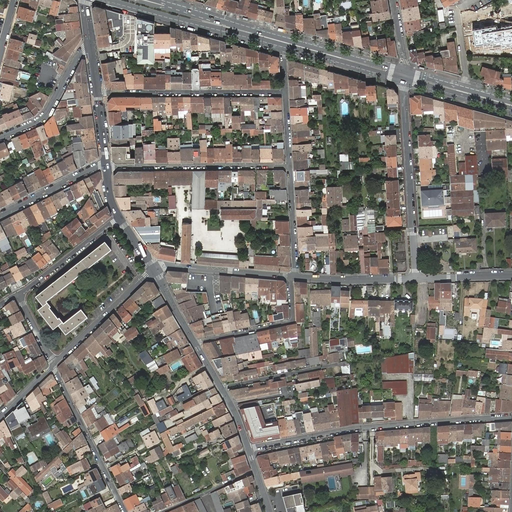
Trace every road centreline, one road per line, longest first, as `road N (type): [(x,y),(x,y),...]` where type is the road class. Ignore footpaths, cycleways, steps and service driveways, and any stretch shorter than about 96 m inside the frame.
road 1 (residential): [(248,449),(352,429),(511,417)]
road 2 (residential): [(415,278),(403,80)]
road 3 (primary): [(403,70),(218,17)]
road 4 (residential): [(285,91),(97,95)]
road 5 (primary): [(102,0),(284,47)]
road 6 (residential): [(106,167),(289,166)]
road 7 (residential): [(125,511),(51,367)]
road 8 (residential): [(195,344),(291,320),(291,277)]
road 9 (residential): [(154,271),(291,277)]
road 10 (residential): [(55,363),(154,271)]
road 11 (residential): [(91,48),(77,56),(41,120),(0,137)]
road 12 (residential): [(119,218),(18,294)]
road 13 (primary): [(284,47),(403,80)]
road 14 (residential): [(295,277),(415,278)]
